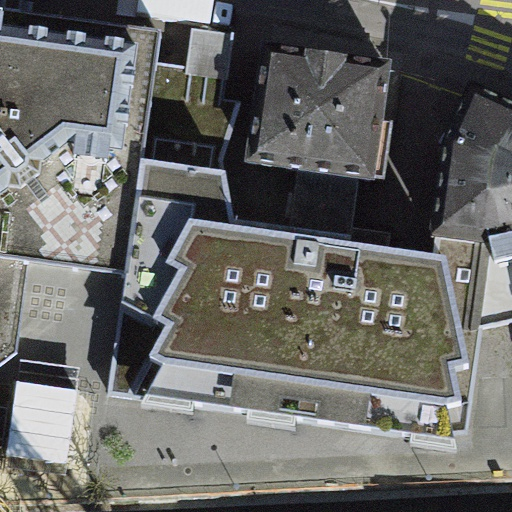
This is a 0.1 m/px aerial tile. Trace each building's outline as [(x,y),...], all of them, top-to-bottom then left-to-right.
[(129,273),(142,167),(157,36),(0,15),(0,274),(2,259),(129,273)] [(360,65),(242,52),(231,156),(349,169),(360,65)] [(499,230),(511,212),(511,120),(456,91),(430,189),(499,230)] [(118,337),(113,392),(454,439),(457,415),(426,265),(217,239),(222,180),(142,167),(129,273),(118,337)] [(511,212),(499,230),(511,245),(511,212)]
